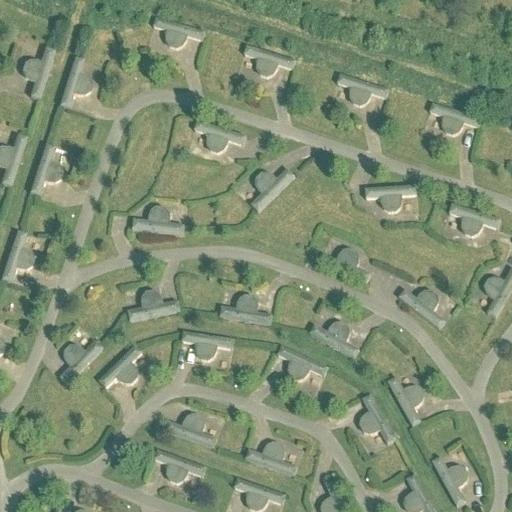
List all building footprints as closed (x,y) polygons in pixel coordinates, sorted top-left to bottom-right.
[(204,47),(207,38),(158,23),(155,32),(169,37),(168,40),(168,47),(171,53),(178,56),(185,53),(189,48),(190,43),(204,47)] [(295,77),(298,67),(248,51),(245,61),(260,65),(258,70),(258,75),(262,82),(270,84),(276,82),(279,76),(281,72),(295,77)] [(40,106),(56,57),(45,53),(42,67),(37,66),(31,66),(25,70),(23,78),(25,83),(30,87),(35,88),(31,103),(40,106)] [(86,102),(91,98),(93,91),(91,85),(86,81),(81,80),(86,66),(76,63),(60,112),(70,115),(74,100),(79,102),(86,102)] [(0,75),(0,111),(11,112),(11,76),(0,75)] [(388,105),(391,95),(341,80),(338,90),(353,94),(351,98),(351,105),(354,111),(362,113),(369,111),(372,106),(374,101),(388,105)] [(480,133),(483,124),(434,109),(431,119),(445,123),(444,127),(444,133),(447,140),(455,143),(461,140),(465,134),(466,129),(480,133)] [(245,152),(248,143),(199,127),(196,137),(210,141),(209,145),(209,152),(212,158),(220,160),(225,158),(229,153),(231,148),(245,152)] [(12,192),(28,144),(18,141),(14,154),(9,152),(3,153),(0,154),(0,171),(2,173),(6,175),(2,189),(12,192)] [(56,190),(61,187),(64,177),(61,172),(55,168),(52,167),(56,153),(46,150),(30,198),(40,202),(44,188),(49,190),(56,190)] [(488,162),(496,163),(495,174),(511,175),(511,156),(489,154),(488,162)] [(260,219),(297,183),(289,175),(279,185),(276,182),(270,179),(264,179),(257,185),(257,191),(260,197),(263,200),(252,210),(260,219)] [(246,191),(226,190),(225,218),(245,219),(246,191)] [(404,209),(404,203),(419,202),(418,192),(367,195),(367,205),(382,204),(383,208),(385,215),(390,219),(398,219),(402,215),(404,209)] [(499,236),(502,225),(453,210),(450,220),(465,224),(463,229),(463,235),(466,241),(474,244),(480,241),(484,236),(485,231),(499,236)] [(172,231),(173,227),(172,219),(167,214),(159,213),(153,217),(151,222),(150,227),(135,226),(134,236),(185,243),(186,233),(172,231)] [(27,276),(33,273),(35,264),(33,258),(27,255),(23,254),(28,240),(18,236),(2,285),(13,289),(16,275),(20,276),(27,276)] [(361,271),(361,264),(358,258),(351,255),(345,257),(341,262),(339,266),(325,261),(321,270),(368,290),(372,281),(359,275),(361,271)] [(497,324),(511,298),(511,276),(506,287),(503,285),(497,284),(490,286),(486,293),(487,299),(491,303),(495,306),(487,318),(497,324)] [(419,304),(407,296),(401,304),(440,336),(447,328),(435,319),(439,315),(441,309),(439,302),(433,297),(426,298),(421,301),(419,304)] [(166,310),(165,306),(162,300),(157,297),(149,298),(144,303),(144,310),(144,315),(129,316),(131,328),(182,318),(180,308),(166,310)] [(260,318),(260,314),(259,307),(255,303),(246,301),(241,305),(239,311),(238,315),(223,313),(222,324),(272,332),(274,320),(260,318)] [(350,345),(352,338),(350,332),(342,328),(336,330),(332,334),(329,338),(316,331),(311,340),(356,365),(362,355),(349,348),(350,345)] [(234,357),(236,345),(185,338),(183,348),(198,350),(197,354),(198,361),(203,367),(210,368),(216,364),(219,359),(220,354),(234,357)] [(69,391),(105,355),(97,346),(87,357),(84,355),(79,352),(72,352),(66,358),(66,364),(69,370),(72,373),(61,384),(69,391)] [(140,385),(140,379),(137,373),(134,369),(145,359),(137,351),(101,388),(108,395),(118,384),(122,388),(127,391),(134,391),(140,385)] [(326,383),(330,374),(283,352),(279,361),(292,368),(291,372),(290,378),(293,385),(300,388),(305,386),(310,382),(313,377),(326,383)] [(406,396),(399,383),(389,388),(414,433),(423,428),(416,415),(421,412),(425,407),(426,401),(422,395),(416,392),(409,394),(406,396)] [(398,446),(373,401),(364,406),(371,418),(367,420),(363,425),(361,432),(365,439),(371,441),(377,440),(381,438),(389,451),(398,446)] [(206,435),(207,429),(204,424),(196,420),(190,422),(186,428),(184,433),(170,427),(166,437),(215,455),(219,445),(205,440),(206,435)] [(23,443),(37,441),(35,427),(22,429),(23,443)] [(287,463),(286,456),(283,451),(276,449),(269,451),(266,456),(264,461),(250,456),(247,466),(295,483),(299,471),(285,467),(287,463)] [(204,484),(208,474),(159,456),(156,465),(170,471),(169,475),(169,482),(172,488),(179,490),(186,488),(189,483),(191,479),(204,484)] [(450,475),(443,463),(433,468),(457,511),(460,511),(468,508),(461,495),(465,493),(469,488),(470,481),(466,474),(460,472),(453,474),(450,475)] [(434,511),(417,481),(408,486),(415,499),(411,501),(407,505),(405,511),(434,511)] [(283,511),(289,501),(239,484),(235,495),(250,499),(248,503),(248,510),(249,511),(268,511),(270,510),(271,506),(283,511)] [(347,511),(336,486),(326,490),(333,504),(328,506),(324,510),(323,511),(347,511)] [(372,511),(397,511),(389,489),(375,493),(380,507),(372,509),(372,511)]
